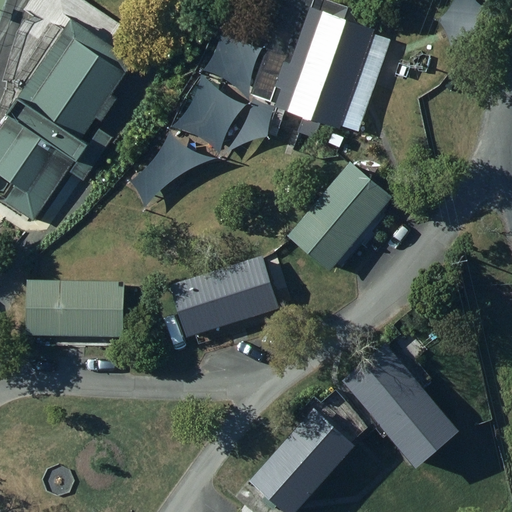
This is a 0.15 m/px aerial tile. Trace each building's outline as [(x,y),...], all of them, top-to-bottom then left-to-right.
[(294,58),(279,102),(349,126),(383,25),(327,6),(308,62),(294,58)] [(0,162),(28,182),(15,201),(41,219),(76,169),(90,179),(120,137),(100,122),(104,116),(111,121),(126,98),(120,94),(144,60),(84,18),(30,94),(33,96),(0,143),(0,162)] [(171,132),(185,161),(220,158),(252,107),(205,77),(171,132)] [(360,160),(300,235),(341,269),(401,194),(360,160)] [(270,255),(181,284),(198,336),(287,306),(270,255)] [(37,333),(131,335),(132,280),(38,279),(37,333)] [(393,345),(353,384),(432,467),(472,428),(393,345)] [(274,493),(270,498),(282,509),(288,502),(299,511),(309,511),(366,444),(322,407),(260,481),(274,493)] [(446,458),(429,473),(440,486),(457,471),(446,458)]
